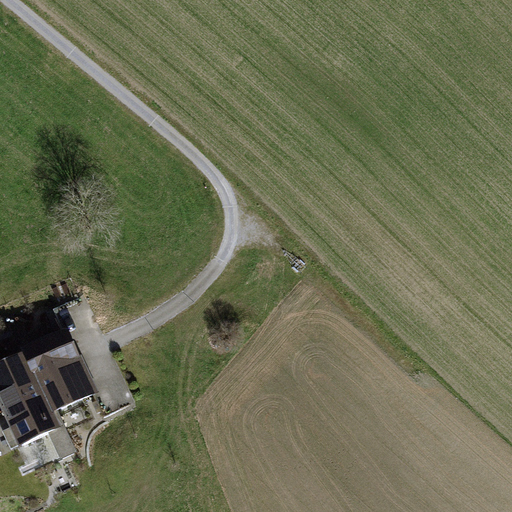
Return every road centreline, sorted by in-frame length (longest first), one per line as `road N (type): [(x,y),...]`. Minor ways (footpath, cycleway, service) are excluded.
road 1 (track): [(233,199),(158,124),(7,0)]
road 2 (track): [(233,199),(225,268),(200,296),(101,345)]
road 3 (track): [(386,349),(233,199)]
